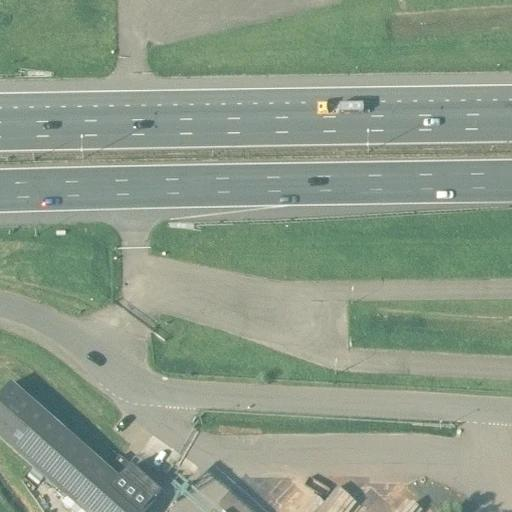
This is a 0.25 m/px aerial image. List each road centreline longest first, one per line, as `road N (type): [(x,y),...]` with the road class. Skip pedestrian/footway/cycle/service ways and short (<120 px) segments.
road 1 (unclassified): [(0,306),(66,333),(156,387),(511,411)]
road 2 (motorway): [(0,191),(511,179)]
road 3 (motorway): [(511,120),(0,128)]
